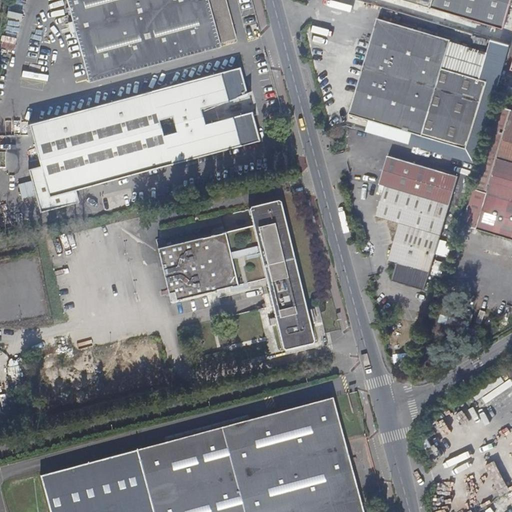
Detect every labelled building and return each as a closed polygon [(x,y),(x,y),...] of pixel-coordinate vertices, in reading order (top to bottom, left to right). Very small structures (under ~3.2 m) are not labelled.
[(238,40),(226,0),(67,0),(90,81),(222,47),(222,44),(238,40)] [(433,0),(393,0),(429,11),(434,13),(436,6),(432,4),(433,0)] [(511,16),(511,0),(433,0),(432,4),(436,6),(434,13),(507,35),(511,16)] [(467,150),(487,83),(443,69),(452,42),(379,20),(350,115),(467,150)] [(492,71),(495,61),(487,59),(484,68),(492,71)] [(261,141),(253,116),(244,117),(234,119),(203,127),(201,115),(247,94),(239,69),(28,125),(39,167),(30,169),(43,212),(81,201),(78,189),(261,141)] [(511,109),(494,105),(477,165),(491,170),(511,176),(511,109)] [(511,176),(491,170),(477,165),(469,189),(487,195),(478,226),(477,230),(511,240),(511,176)] [(427,290),(456,187),(385,167),(380,186),(387,188),(379,215),(404,222),(393,260),(400,262),(395,280),(427,290)] [(308,309),(282,203),(278,201),(251,208),(249,210),(253,228),(158,252),(171,305),(267,280),(277,319),(278,327),(284,349),(286,350),(314,344),(315,340),(312,325),(308,309)] [(317,324),(313,309),(312,308),(308,309),(312,325),(317,324)] [(10,379),(19,378),(18,368),(9,369),(10,379)] [(363,511),(362,506),(353,471),(342,434),(333,398),(284,410),(212,428),(156,442),(90,459),(41,471),(48,496),(52,511),(363,511)]
